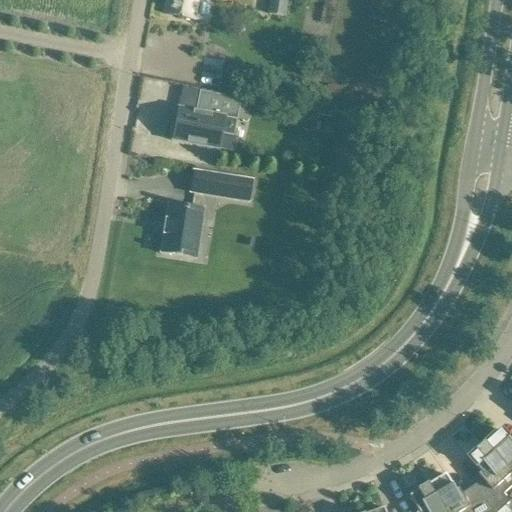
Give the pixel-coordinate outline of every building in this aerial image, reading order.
[(167,0),(165,15),(194,20),(203,22),(207,19),(210,4),(207,1),(203,0),(167,0)] [(270,0),(268,15),(285,18),(287,0),(270,0)] [(176,118),(171,141),(219,150),(222,135),(233,137),(237,121),(235,120),(239,100),(222,97),(200,93),(197,113),(178,109),(177,113),(180,113),(178,119),(176,118)] [(193,172),(190,194),(249,203),(252,181),(193,172)] [(168,205),(160,254),(196,260),(203,210),(168,205)] [(511,444),(499,431),(484,444),(511,476),(511,444)] [(511,486),(511,476),(484,444),(467,459),(483,477),(480,479),(481,480),(472,488),(488,511),(498,511),(509,502),(503,495),(511,486)] [(445,475),(427,486),(442,511),(488,511),(472,488),(461,494),(460,494),(457,496),(445,475)] [(442,511),(427,486),(408,497),(417,511),(442,511)]
